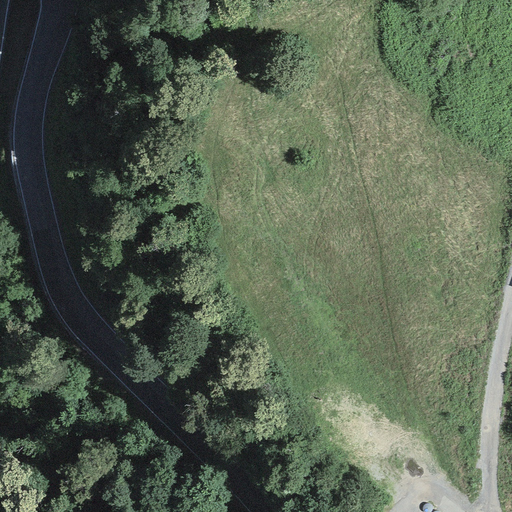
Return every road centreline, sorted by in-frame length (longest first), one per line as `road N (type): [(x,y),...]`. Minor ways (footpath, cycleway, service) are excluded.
road 1 (tertiary): [(266,511),(86,325),(61,281),(27,137),(31,93),(60,0)]
road 2 (track): [(449,511),(338,417),(253,282),(207,164)]
road 3 (residential): [(511,305),(474,511)]
